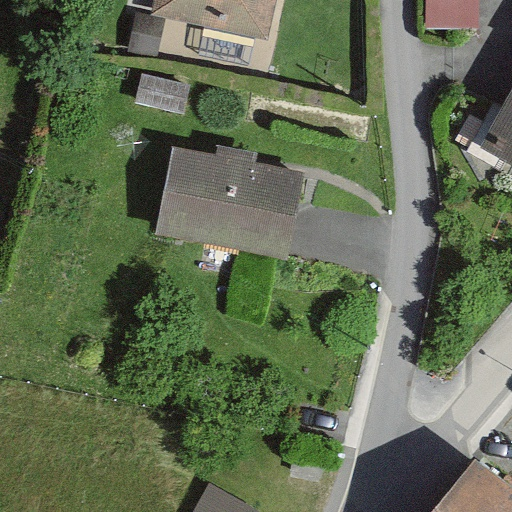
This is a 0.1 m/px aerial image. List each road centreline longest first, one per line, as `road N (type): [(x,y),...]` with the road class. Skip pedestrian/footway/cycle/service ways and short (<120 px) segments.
road 1 (residential): [(404,0),(419,238),(378,447),(346,511)]
road 2 (residential): [(384,511),(511,359)]
